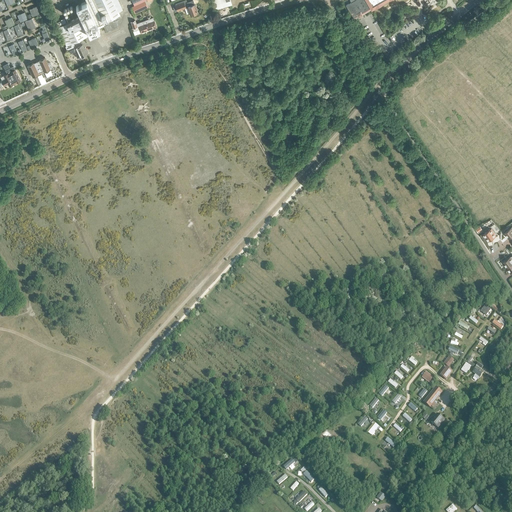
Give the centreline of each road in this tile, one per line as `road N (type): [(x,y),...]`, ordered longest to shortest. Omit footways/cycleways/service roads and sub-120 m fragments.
road 1 (unknown): [(0,122),(196,43),(209,50),(284,181),(379,83)]
road 2 (track): [(92,419),(88,406),(379,83)]
road 3 (tertiary): [(68,78),(298,0)]
road 4 (unknown): [(480,409),(426,365),(384,440),(363,431)]
road 5 (unclassified): [(418,511),(511,362)]
road 6 (unknown): [(491,0),(381,87)]
road 7 (track): [(379,83),(478,0)]
